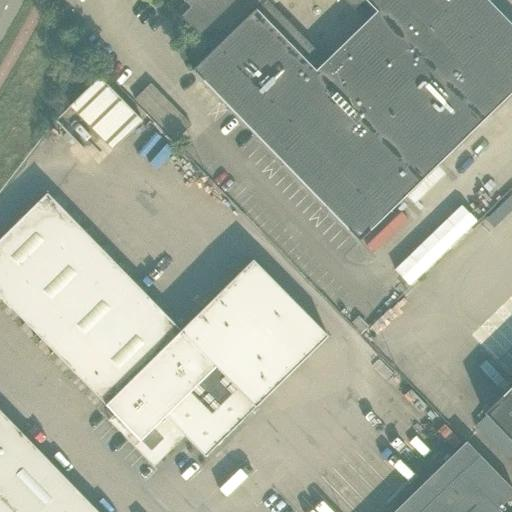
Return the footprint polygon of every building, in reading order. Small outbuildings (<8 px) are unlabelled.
[(358,242),(511,92),(511,26),(486,0),(181,0),(189,8),(180,17),(213,51),(192,71),(358,242)] [(112,150),(141,121),(99,78),(70,106),(112,150)] [(252,260),(180,331),(46,194),(0,239),(0,297),(140,441),(152,428),(163,439),(175,427),(204,457),(327,336),(252,260)] [(511,443),(511,385),(483,414),(511,443)] [(0,511),(97,511),(0,411),(0,511)] [(500,511),(498,509),(511,495),(511,492),(505,485),(464,443),(393,511),(500,511)]
